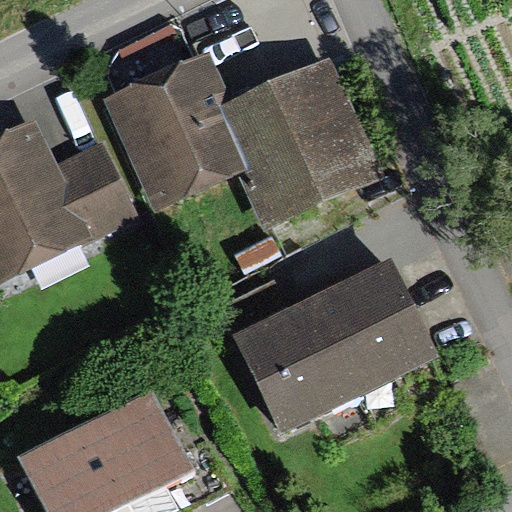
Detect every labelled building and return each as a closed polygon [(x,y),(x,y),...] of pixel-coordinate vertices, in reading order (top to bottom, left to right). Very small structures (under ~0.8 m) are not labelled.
[(101,106),(160,222),(230,186),(196,120),(235,100),(210,51),(101,106)] [(216,127),(266,228),(371,177),(321,76),(216,127)] [(35,131),(0,148),(0,287),(135,217),(97,146),(54,169),(35,131)] [(386,259),(234,334),(283,432),(435,357),(386,259)] [(198,475),(153,391),(21,461),(48,511),(175,511),(180,510),(169,490),(198,475)]
